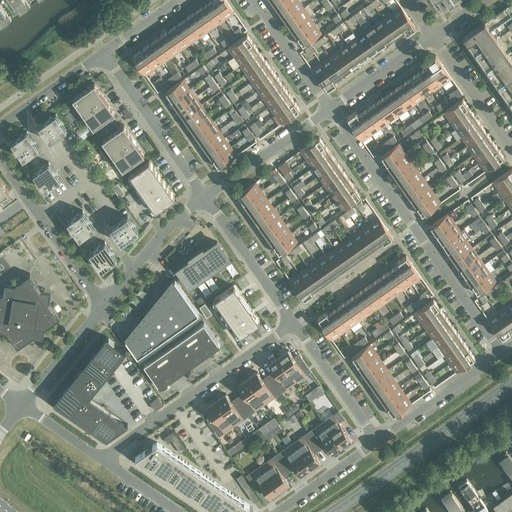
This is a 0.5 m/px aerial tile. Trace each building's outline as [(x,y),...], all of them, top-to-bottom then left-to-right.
[(25,0),(10,0),(20,14),(30,7),(25,0)] [(225,19),(212,0),(203,6),(216,25),(225,19)] [(234,12),(225,0),(212,0),(225,19),(234,12)] [(296,0),(278,0),(273,4),(279,12),(296,0)] [(303,8),(297,0),(296,0),(279,12),(285,21),(303,8)] [(456,0),(435,0),(434,1),(441,11),(449,5),(454,1),(456,0)] [(332,7),(329,2),(324,5),(328,10),(332,7)] [(374,7),(371,2),(366,6),(369,11),(374,7)] [(0,25),(1,27),(11,20),(0,4),(0,25)] [(216,25),(203,6),(194,13),(207,31),(216,25)] [(417,29),(401,6),(392,13),(404,31),(404,32),(407,36),(417,29)] [(309,16),(303,8),(285,21),(291,29),(309,16)] [(345,9),(340,12),(344,17),(348,14),(345,9)] [(362,16),(358,11),(353,15),(356,19),(362,16)] [(207,31),(194,13),(186,19),(199,37),(207,31)] [(404,31),(392,13),(383,19),(396,38),(404,32),(404,31)] [(341,19),(337,14),(333,17),(336,22),(341,19)] [(356,19),(353,15),(348,19),(351,23),(356,19)] [(315,24),(309,16),(291,29),(296,37),(315,24)] [(199,37),(186,19),(177,25),(190,43),(199,37)] [(396,38),(383,19),(374,25),(387,44),(396,38)] [(463,37),(469,46),(491,31),(485,22),(463,37)] [(321,33),(315,24),(296,37),(303,46),(321,33)] [(344,28),(341,24),(336,27),(339,32),(344,28)] [(190,43),(177,25),(168,31),(181,50),(190,43)] [(387,44),(374,25),(365,31),(378,50),(387,44)] [(339,32),(336,27),(330,31),(334,36),(339,32)] [(234,31),(238,37),(242,33),(239,28),(234,31)] [(181,50),(168,31),(159,37),(172,56),(181,50)] [(378,50),(365,31),(356,38),(369,56),(378,50)] [(496,39),(491,31),(469,46),(475,54),(496,39)] [(231,35),(226,38),(229,43),(234,39),(231,35)] [(253,43),(247,35),(228,48),(235,56),(253,43)] [(326,41),(323,36),(318,40),(321,44),(326,41)] [(172,56),(159,37),(150,44),(163,62),(172,56)] [(229,43),(226,38),(221,42),(224,46),(229,43)] [(369,56),(356,38),(347,44),(360,62),(369,56)] [(502,47),(496,39),(475,54),(481,62),(502,47)] [(321,44),(318,40),(313,43),(316,48),(321,44)] [(259,52),(253,43),(235,56),(240,65),(259,52)] [(163,62),(150,44),(141,50),(154,68),(163,62)] [(360,62),(347,44),(338,50),(351,69),(360,62)] [(314,52),(309,46),(305,49),(309,56),(314,52)] [(213,47),(208,51),(211,55),(216,52),(213,47)] [(508,55),(502,47),(481,62),(486,70),(508,55)] [(154,68),(141,50),(132,56),(145,75),(154,68)] [(351,69),(338,50),(330,56),(343,75),(351,69)] [(211,55),(208,51),(203,54),(206,59),(211,55)] [(265,60),(259,52),(240,65),(246,73),(265,60)] [(451,78),(435,55),(426,62),(428,66),(429,66),(442,84),(451,78)] [(511,64),(511,61),(508,55),(486,70),(492,79),(511,64)] [(343,75),(330,56),(321,62),(334,81),(343,75)] [(195,59),(190,63),(194,68),(199,64),(195,59)] [(214,65),(211,60),(206,63),(210,69),(214,65)] [(271,68),(265,60),(246,73),(252,81),(271,68)] [(334,81),(321,62),(312,69),(327,91),(337,84),(334,81)] [(194,68),(190,63),(185,67),(188,71),(194,68)] [(511,76),(511,64),(492,79),(498,87),(511,76)] [(203,65),(198,69),(202,74),(207,71),(203,65)] [(429,66),(428,66),(420,72),(433,90),(442,84),(429,66)] [(276,77),(271,68),(252,81),(258,90),(276,77)] [(178,72),(173,76),(176,80),(181,76),(178,72)] [(219,72),(215,76),(218,80),(223,77),(219,72)] [(433,90),(420,72),(411,78),(424,97),(433,90)] [(176,80),(173,76),(168,79),(171,84),(176,80)] [(511,89),(511,76),(498,87),(504,95),(511,89)] [(226,82),(223,77),(218,80),(222,85),(226,82)] [(282,85),(276,77),(258,90),(264,98),(282,85)] [(215,83),(212,78),(207,81),(210,86),(215,83)] [(424,97),(411,78),(402,84),(415,103),(424,97)] [(189,88),(183,79),(165,92),(171,101),(189,88)] [(159,84),(163,90),(167,86),(163,81),(159,84)] [(83,91),(94,105),(105,98),(94,83),(83,91)] [(219,87),(215,83),(210,86),(214,91),(219,87)] [(415,103),(402,84),(394,91),(407,109),(415,103)] [(288,93),(282,85),(264,98),(270,106),(288,93)] [(197,95),(191,87),(189,88),(171,101),(177,110),(195,97),(197,95)] [(231,89),(226,92),(230,97),(234,94),(231,89)] [(73,98),(83,113),(94,105),(83,91),(73,98)] [(407,109),(394,91),(385,97),(398,115),(407,109)] [(449,94),(453,101),(458,98),(454,91),(449,94)] [(294,102),(288,93),(270,106),(276,115),(294,102)] [(227,99),(223,94),(219,98),(222,102),(227,99)] [(238,99),(234,94),(230,97),(233,102),(238,99)] [(201,105),(195,97),(177,110),(183,118),(201,105)] [(398,115),(385,97),(376,103),(389,122),(398,115)] [(105,98),(94,105),(104,120),(115,113),(105,98)] [(230,104),(227,99),(222,102),(226,107),(230,104)] [(447,99),(441,102),(445,107),(450,103),(447,99)] [(469,108),(462,99),(446,110),(452,119),(469,108)] [(300,111),(294,102),(276,115),(282,124),(300,111)] [(445,107),(441,102),(436,106),(440,111),(445,107)] [(389,122),(376,103),(367,109),(380,128),(389,122)] [(70,104),(62,110),(65,114),(73,108),(70,104)] [(93,128),(104,120),(94,105),(83,113),(93,128)] [(207,113),(201,105),(183,118),(188,126),(207,113)] [(243,106),(238,109),(242,114),(246,111),(243,106)] [(475,116),(469,108),(452,119),(450,120),(456,129),(475,116)] [(380,128),(367,109),(359,115),(358,116),(371,134),(380,128)] [(239,116),(235,111),(231,114),(234,119),(239,116)] [(250,115),(246,111),(242,114),(245,119),(250,115)] [(359,115),(356,111),(346,118),(362,141),(371,134),(358,116),(359,115)] [(429,111),(424,115),(427,119),(432,116),(429,111)] [(69,113),(64,116),(70,123),(74,120),(69,113)] [(213,122),(207,113),(188,126),(194,135),(213,122)] [(67,129),(56,114),(38,126),(49,141),(67,129)] [(427,119),(424,115),(419,119),(422,123),(427,119)] [(242,121),(239,116),(234,119),(237,124),(242,121)] [(480,124),(475,116),(456,129),(462,137),(480,124)] [(112,118),(95,130),(101,138),(117,126),(112,118)] [(219,130),(213,122),(194,135),(200,143),(217,131),(219,130)] [(254,122),(250,126),(253,131),(258,127),(254,122)] [(85,124),(75,131),(82,141),(92,134),(85,124)] [(411,124),(406,127),(409,132),(414,128),(411,124)] [(430,129),(426,124),(422,128),(425,133),(430,129)] [(486,133),(480,124),(462,137),(468,146),(486,133)] [(113,132),(123,147),(134,140),(124,125),(113,132)] [(261,132),(258,127),(253,131),(257,135),(261,132)] [(409,132),(406,127),(401,131),(404,136),(409,132)] [(250,133),(247,128),(242,131),(246,136),(250,133)] [(238,130),(232,133),(236,139),(241,135),(238,130)] [(419,130),(414,133),(418,138),(422,135),(419,130)] [(39,148),(27,131),(11,142),(23,159),(39,148)] [(223,140),(217,131),(200,143),(206,151),(223,140)] [(112,155),(123,147),(113,132),(102,140),(112,155)] [(254,138),(250,133),(246,136),(249,141),(254,138)] [(492,141),(486,133),(468,146),(474,154),(492,141)] [(394,136),(388,140),(392,144),(397,141),(394,136)] [(435,136),(430,140),(434,145),(438,141),(435,136)] [(325,146),(319,137),(301,150),(307,159),(325,146)] [(230,147),(225,138),(223,140),(206,151),(212,160),(230,147)] [(134,140),(123,147),(134,162),(144,154),(134,140)] [(392,144),(388,140),(383,143),(387,148),(392,144)] [(442,146),(438,141),(434,145),(437,150),(442,146)] [(498,149),(492,141),(474,154),(480,162),(498,149)] [(431,147),(427,142),(423,145),(426,150),(431,147)] [(374,147),(378,154),(383,151),(378,144),(374,147)] [(405,152),(399,144),(380,157),(387,165),(405,152)] [(331,154),(325,146),(307,159),(313,167),(331,154)] [(112,155),(123,169),(134,162),(123,147),(112,155)] [(237,155),(230,147),(212,160),(218,168),(237,155)] [(434,152),(431,147),(426,150),(430,155),(434,152)] [(504,158),(498,149),(480,162),(486,171),(504,158)] [(411,161),(405,152),(387,165),(392,174),(411,161)] [(447,153),(442,156),(445,161),(450,158),(447,153)] [(337,163),(331,154),(313,167),(319,176),(337,163)] [(454,163),(450,158),(445,161),(449,166),(454,163)] [(442,163),(439,159),(434,162),(438,167),(442,163)] [(149,161),(130,174),(156,211),(175,197),(149,161)] [(417,169),(411,161),(392,174),(398,182),(417,169)] [(61,179),(49,162),(33,173),(45,190),(61,179)] [(343,171),(337,163),(319,176),(325,184),(343,171)] [(446,168),(442,163),(438,167),(441,172),(446,168)] [(286,167),(281,170),(285,175),(289,172),(286,167)] [(423,177),(417,169),(398,182),(404,190),(423,177)] [(511,181),(511,169),(493,182),(499,190),(511,181)] [(458,170),(454,173),(457,178),(462,175),(458,170)] [(349,179),(343,171),(325,184),(330,192),(349,179)] [(282,177),(278,172),(274,175),(277,180),(282,177)] [(293,177),(289,172),(285,175),(288,180),(293,177)] [(454,180),(451,175),(446,178),(450,183),(454,180)] [(465,180),(462,175),(457,178),(461,183),(465,180)] [(285,182),(282,177),(277,180),(280,185),(285,182)] [(428,186),(423,177),(404,190),(410,199),(428,186)] [(0,193),(6,190),(7,192),(4,195),(9,192),(0,179),(0,193)] [(355,188),(349,179),(330,192),(336,201),(355,188)] [(458,185),(454,180),(450,183),(453,188),(458,185)] [(511,194),(511,181),(499,190),(505,199),(511,194)] [(262,191),(255,182),(237,195),(243,204),(262,191)] [(113,186),(112,187),(119,197),(120,197),(125,193),(118,183),(113,186)] [(297,183),(293,187),(296,192),(301,188),(297,183)] [(434,194),(428,186),(410,199),(416,207),(434,194)] [(304,193),(301,188),(296,192),(300,196),(304,193)] [(361,197),(355,188),(336,201),(342,210),(361,197)] [(293,194),(290,189),(285,192),(289,197),(293,194)] [(268,199),(262,191),(243,204),(249,212),(268,199)] [(297,199),(293,194),(289,197),(292,202),(297,199)] [(441,203),(434,194),(416,207),(422,216),(441,203)] [(478,198),(474,201),(477,206),(482,203),(478,198)] [(273,208),(268,199),(249,212),(255,221),(273,208)] [(309,200),(305,203),(308,208),(313,205),(309,200)] [(474,208),(471,203),(466,207),(470,212),(474,208)] [(485,208),(482,203),(477,206),(481,211),(485,208)] [(305,210),(302,205),(297,209),(300,214),(305,210)] [(316,210),(313,205),(308,208),(312,213),(316,210)] [(356,212),(352,207),(347,211),(350,215),(356,212)] [(279,216),(273,208),(255,221),(261,229),(279,216)] [(478,213),(474,208),(470,212),(473,216),(478,213)] [(95,228),(83,210),(67,221),(79,239),(95,228)] [(309,215),(305,210),(300,214),(304,218),(309,215)] [(350,215),(347,211),(342,214),(345,219),(350,215)] [(454,222),(448,214),(430,227),(436,235),(454,222)] [(139,231),(127,215),(110,228),(121,243),(139,231)] [(490,215),(485,218),(489,223),(493,220),(490,215)] [(285,224),(279,216),(261,229),(267,237),(285,224)] [(321,217),(316,220),(320,225),(325,222),(321,217)] [(393,238),(379,217),(369,224),(382,242),(384,245),(393,238)] [(338,224),(335,220),(330,223),(333,228),(338,224)] [(486,225),(482,220),(478,223),(481,228),(486,225)] [(497,225),(493,220),(489,223),(492,228),(497,225)] [(317,227),(313,222),(309,226),(313,231),(317,227)] [(460,231),(454,222),(436,235),(442,244),(460,231)] [(333,228),(330,223),(324,227),(328,231),(333,228)] [(291,233),(285,224),(267,237),(273,246),(291,233)] [(382,242),(369,224),(361,230),(374,248),(382,242)] [(489,230),(486,225),(481,228),(485,233),(489,230)] [(374,248),(361,230),(352,236),(365,254),(374,248)] [(466,239),(460,231),(442,244),(448,252),(466,239)] [(502,231),(497,235),(501,240),(505,236),(502,231)] [(320,237),(317,232),(312,236),(315,240),(320,237)] [(297,241),(291,233),(273,246),(279,254),(297,241)] [(315,240),(312,236),(307,239),(310,244),(315,240)] [(365,254),(352,236),(343,242),(356,261),(365,254)] [(509,241),(505,236),(501,240),(504,244),(509,241)] [(498,242),(494,237),(490,240),(493,245),(498,242)] [(472,247),(466,239),(448,252),(453,260),(472,247)] [(117,259),(105,242),(89,253),(101,270),(117,259)] [(229,259),(217,242),(203,251),(202,250),(190,258),(191,260),(178,269),(190,286),(229,259)] [(356,261),(343,242),(334,248),(347,267),(356,261)] [(501,247),(498,242),(493,245),(496,250),(501,247)] [(303,249),(299,244),(294,248),(297,253),(303,249)] [(478,256),(472,247),(453,260),(459,269),(478,256)] [(297,253),(294,248),(289,252),(292,256),(297,253)] [(347,267),(334,248),(325,255),(338,273),(347,267)] [(509,258),(506,253),(501,256),(505,262),(509,258)] [(338,273),(325,255),(316,261),(329,279),(338,273)] [(421,277),(406,256),(396,263),(398,265),(399,265),(412,283),(421,277)] [(484,264),(478,256),(459,269),(465,277),(484,264)] [(329,279),(316,261),(308,267),(321,286),(329,279)] [(490,273),(484,264),(465,277),(471,285),(487,274),(488,274),(490,273)] [(399,265),(398,265),(390,271),(403,290),(412,283),(399,265)] [(321,286),(308,267),(299,273),(312,292),(312,291),(321,286)] [(403,290),(390,271),(381,277),(394,296),(403,290)] [(312,292),(299,273),(290,280),(304,301),(314,294),(312,291),(312,292)] [(17,347),(33,336),(43,337),(44,328),(60,317),(49,301),(51,291),(41,290),(30,274),(14,285),(12,285),(4,283),(3,290),(3,293),(0,295),(0,330),(6,331),(17,347)] [(494,283),(488,274),(487,274),(471,285),(477,294),(494,283)] [(394,296),(381,277),(372,284),(385,302),(394,296)] [(175,282),(165,294),(186,323),(198,314),(175,280),(174,280),(175,282)] [(385,302),(372,284),(363,290),(376,308),(385,302)] [(501,289),(498,284),(493,288),(496,292),(501,289)] [(215,299),(240,335),(259,322),(234,285),(215,299)] [(496,292),(493,288),(487,291),(491,296),(496,292)] [(376,308),(363,290),(354,296),(367,314),(376,308)] [(186,323),(165,294),(156,305),(174,331),(186,323)] [(367,314),(354,296),(346,302),(359,321),(367,314)] [(417,299),(412,303),(415,308),(421,304),(417,299)] [(440,308),(433,299),(415,312),(421,321),(440,308)] [(359,321),(346,302),(337,308),(350,327),(359,321)] [(205,303),(199,307),(207,317),(212,314),(205,303)] [(415,308),(412,303),(407,307),(410,311),(415,308)] [(174,331),(156,305),(146,317),(162,340),(174,331)] [(511,328),(511,315),(506,306),(497,312),(510,331),(510,330),(511,328)] [(350,327),(337,308),(328,314),(328,315),(341,333),(350,327)] [(445,317),(440,308),(421,321),(427,330),(445,317)] [(328,314),(327,312),(317,319),(332,340),(341,333),(328,315),(328,314)] [(400,312),(395,315),(398,320),(403,316),(400,312)] [(510,331),(497,312),(487,319),(502,340),(511,333),(510,330),(510,331)] [(398,320),(395,315),(389,319),(393,324),(398,320)] [(162,340),(146,317),(136,329),(150,348),(162,340)] [(451,325),(445,317),(427,330),(433,338),(451,325)] [(218,343),(204,322),(174,343),(188,364),(207,350),(209,353),(220,346),(218,343)] [(382,324),(377,328),(380,332),(385,329),(382,324)] [(401,330),(397,325),(393,328),(396,333),(401,330)] [(457,333),(451,325),(433,338),(439,346),(457,333)] [(380,332),(377,328),(372,331),(375,336),(380,332)] [(150,348),(136,329),(127,341),(126,339),(125,340),(137,357),(150,348)] [(390,330),(385,333),(389,339),(393,335),(390,330)] [(463,342),(457,333),(439,346),(445,355),(463,342)] [(126,352),(106,337),(105,338),(106,339),(96,355),(95,356),(110,367),(123,351),(125,352),(124,353),(125,354),(126,352)] [(364,337),(359,340),(362,345),(368,341),(364,337)] [(406,337),(401,340),(405,345),(409,342),(406,337)] [(362,345),(359,340),(354,344),(357,349),(362,345)] [(402,347),(398,342),(394,346),(397,351),(402,347)] [(413,347),(409,342),(405,345),(408,350),(413,347)] [(469,350),(463,342),(445,355),(450,363),(469,350)] [(188,364),(174,343),(144,365),(158,385),(160,388),(171,380),(169,377),(188,364)] [(376,353),(370,344),(351,357),(357,366),(376,353)] [(405,352),(402,347),(397,351),(400,356),(405,352)] [(288,350),(279,357),(294,379),(308,369),(309,368),(300,356),(300,357),(295,360),(288,350)] [(475,359),(469,350),(450,363),(457,372),(475,359)] [(94,353),(83,371),(97,383),(110,367),(95,356),(96,355),(94,354),(95,353),(94,353)] [(382,361),(376,353),(357,366),(363,374),(382,361)] [(417,354),(413,357),(416,362),(421,359),(417,354)] [(294,379),(279,357),(269,364),(276,374),(271,377),(276,384),(280,389),(294,379)] [(413,364),(410,359),(405,362),(409,367),(413,364)] [(424,364),(421,359),(416,362),(420,367),(424,364)] [(388,370),(382,361),(363,374),(369,383),(388,370)] [(417,369),(413,364),(409,367),(412,372),(417,369)] [(82,369),(70,386),(69,385),(69,384),(58,402),(74,416),(73,415),(74,413),(84,398),(77,392),(80,388),(88,394),(97,383),(83,371),(82,369)] [(393,378),(388,370),(369,383),(375,391),(393,378)] [(429,370),(425,374),(428,379),(433,375),(429,370)] [(257,372),(247,379),(263,401),(277,391),(277,390),(269,378),(269,379),(264,382),(257,372)] [(436,380),(433,375),(428,379),(432,384),(436,380)] [(425,381),(422,376),(417,379),(421,384),(425,381)] [(399,386),(393,378),(375,391),(381,399),(399,386)] [(263,401),(247,379),(238,386),(245,396),(240,399),(245,406),(248,411),(249,411),(263,401)] [(429,386),(425,381),(421,384),(424,389),(429,386)] [(320,385),(315,388),(319,394),(324,391),(320,385)] [(405,395),(399,386),(381,399),(387,408),(405,395)] [(88,394),(80,388),(77,392),(84,398),(85,398),(88,394)] [(226,394),(216,401),(232,423),(246,413),(246,412),(238,400),(237,401),(238,401),(233,404),(226,394)] [(411,404),(405,395),(387,408),(393,417),(411,404)] [(101,409),(85,398),(84,398),(74,413),(90,427),(90,426),(91,425),(91,424),(101,409)] [(232,423),(216,401),(207,408),(214,418),(209,421),(217,433),(232,423)] [(294,403),(290,406),(294,411),(300,407),(297,403),(294,403)] [(285,409),(284,411),(287,416),(293,412),(289,405),(285,409)] [(125,425),(101,409),(91,424),(91,425),(105,437),(105,438),(106,439),(128,424),(126,423),(127,424),(125,425)] [(301,409),(295,413),(299,418),(305,414),(301,409)] [(295,413),(289,417),(293,423),(298,419),(295,413)] [(340,414),(326,424),(341,446),(351,439),(339,422),(343,418),(344,418),(340,413),(340,414)] [(264,424),(259,427),(263,434),(268,430),(264,424)] [(341,446),(326,424),(312,434),(311,434),(320,446),(325,442),(332,452),(341,446)] [(271,429),(264,434),(269,440),(275,436),(271,429)] [(248,435),(243,438),(248,445),(253,441),(248,435)] [(309,436),(295,446),(310,468),(320,461),(313,451),(317,448),(318,447),(309,435),(309,436)] [(243,439),(238,442),(242,449),(247,445),(243,439)] [(157,442),(135,458),(214,511),(246,511),(253,508),(157,442)] [(310,468),(295,446),(280,456),(288,468),(289,468),(293,464),(300,474),(310,468)] [(511,460),(507,452),(497,459),(511,481),(511,460)] [(278,458),(263,468),(279,490),(288,483),(281,473),(286,470),(286,469),(278,457),(278,458)] [(279,490),(263,468),(249,478),(257,490),(258,490),(262,486),(269,496),(279,490)] [(488,511),(489,511),(468,480),(458,487),(475,511),(488,511)] [(465,511),(451,492),(441,499),(450,511),(465,511)]
